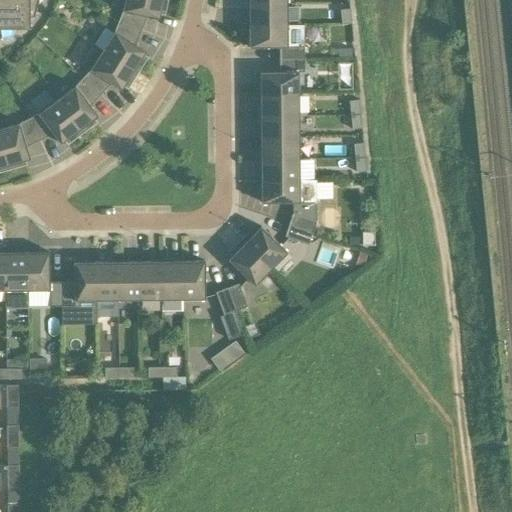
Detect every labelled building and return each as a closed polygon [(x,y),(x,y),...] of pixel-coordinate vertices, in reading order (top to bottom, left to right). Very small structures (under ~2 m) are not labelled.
[(0,0),(0,26),(28,26),(28,18),(33,18),(34,18),(39,0),(0,0)] [(167,0),(125,0),(123,12),(118,23),(141,32),(147,17),(159,20),(160,14),(164,15),(167,0)] [(249,26),(288,26),(288,4),(249,5),(249,26)] [(342,25),(352,24),(350,10),(340,10),(342,25)] [(141,32),(118,23),(115,31),(102,51),(137,73),(147,58),(143,56),(146,51),(136,45),(141,32)] [(288,48),(288,26),(249,26),(249,36),(248,36),(248,37),(249,37),(249,48),(279,48),(279,60),(304,60),(304,47),(288,48)] [(351,49),(338,49),(338,57),(351,57),(351,49)] [(83,79),(101,95),(111,85),(121,91),(124,86),(128,88),(137,73),(102,51),(90,71),(83,79)] [(260,94),(299,94),(299,72),(304,72),(304,60),(279,60),(280,72),(260,73),(260,84),(259,84),(259,85),(260,85),(260,94)] [(91,106),(101,95),(83,79),(76,86),(57,100),(82,133),(96,123),(93,120),(98,116),(91,106)] [(261,116),(299,116),(299,94),(260,94),(261,116)] [(82,133),(57,100),(38,115),(29,119),(40,141),(53,135),(61,144),(65,141),(68,144),(82,133)] [(350,116),(360,115),(359,101),(349,102),(350,116)] [(360,115),(350,116),(351,130),(361,129),(360,115)] [(261,138),(299,138),(299,116),(261,116),(261,138)] [(40,141),(29,119),(20,124),(0,129),(0,140),(9,170),(26,165),(24,161),(30,160),(27,148),(40,141)] [(261,160),(300,159),(299,138),(261,138),(261,160)] [(0,172),(9,170),(0,140),(0,172)] [(354,159),(364,158),(363,144),(353,145),(354,159)] [(364,158),(354,159),(355,173),(365,172),(364,158)] [(261,182),(300,181),(300,159),(261,160),(261,182)] [(300,181),(261,182),(261,191),(260,191),(260,192),(261,192),(262,204),(316,203),(316,181),(300,181)] [(289,225),(313,233),(317,221),(293,213),(289,225)] [(309,245),(313,233),(289,225),(285,237),(309,245)] [(242,241),(271,270),(288,253),(261,227),(257,231),(254,228),(242,241)] [(363,246),(375,246),(375,232),(363,232),(363,246)] [(255,286),(271,270),(242,241),(229,253),(232,256),(228,260),(255,286)] [(62,307),(62,282),(50,282),(49,252),(38,253),(38,251),(37,251),(37,253),(28,253),(28,291),(50,291),(50,307),(62,307)] [(28,291),(28,253),(6,253),(6,291),(6,309),(28,308),(28,291)] [(367,255),(360,253),(356,264),(363,267),(367,255)] [(183,262),(184,300),(205,300),(205,261),(194,262),(194,260),(192,260),(192,262),(183,262)] [(75,301),(96,301),(96,263),(87,263),(87,261),(85,261),(85,263),(74,263),(74,282),(62,282),(62,307),(75,307),(75,301)] [(96,301),(118,301),(118,262),(96,263),(96,301)] [(118,301),(140,301),(140,262),(118,262),(118,301)] [(140,301),(162,300),(161,262),(140,262),(140,301)] [(162,300),(184,300),(183,262),(161,262),(162,300)] [(227,288),(236,312),(247,308),(239,284),(227,288)] [(224,316),(236,312),(227,288),(215,293),(224,316)] [(243,334),(235,312),(224,316),(220,317),(228,340),(243,334)] [(244,353),(236,341),(212,359),(220,370),(244,353)] [(46,359),(29,359),(29,372),(47,372),(46,359)] [(120,379),(119,369),(105,369),(105,379),(120,379)] [(134,369),(119,369),(120,379),(134,379),(134,369)] [(163,379),(163,369),(149,369),(149,379),(163,379)] [(177,369),(163,369),(163,379),(177,379),(177,369)] [(21,370),(7,370),(7,380),(22,380),(21,370)] [(18,386),(6,386),(6,408),(18,408),(18,386)] [(19,448),(18,426),(6,426),(7,448),(19,448)] [(19,488),(19,466),(7,466),(7,488),(19,488)]
